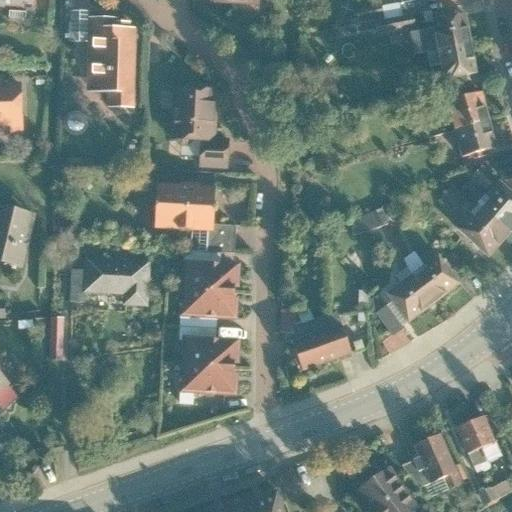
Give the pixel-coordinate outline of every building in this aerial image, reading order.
[(0,0),(0,8),(38,12),(39,3),(55,4),(55,0),(0,0)] [(94,11),(68,11),(68,47),(88,47),(88,101),(110,101),(110,110),(138,111),(139,30),(122,30),(122,18),(94,18),(94,11)] [(439,52),(481,44),(474,11),(409,25),(415,57),(439,52)] [(487,74),(481,44),(439,52),(446,82),(487,74)] [(336,74),(302,80),(307,105),(340,99),(336,74)] [(0,131),(24,131),(22,84),(6,84),(5,77),(0,76),(0,131)] [(223,94),(176,91),(173,149),(199,151),(198,169),(232,171),(234,140),(220,139),(223,94)] [(455,132),(494,121),(486,92),(447,103),(455,132)] [(502,152),(494,121),(455,132),(463,162),(502,152)] [(486,159),(462,184),(482,202),(492,193),(500,183),(511,181),(511,172),(504,174),(486,159)] [(439,203),(464,217),(473,199),(449,186),(439,203)] [(219,190),(159,187),(157,232),(215,235),(214,248),(237,249),(238,226),(217,225),(219,190)] [(476,209),(510,239),(511,236),(511,210),(492,193),(482,202),(476,209)] [(0,209),(0,268),(25,274),(38,219),(0,209)] [(382,209),(349,218),(353,233),(386,224),(382,209)] [(493,259),(510,239),(476,209),(460,230),(493,259)] [(446,254),(414,274),(436,306),(467,286),(446,254)] [(155,262),(90,257),(87,299),(117,301),(116,310),(151,312),(155,262)] [(185,288),(239,291),(240,267),(186,264),(185,288)] [(429,310),(436,306),(414,274),(384,294),(414,340),(438,324),(429,310)] [(237,317),(239,291),(185,288),(183,315),(237,317)] [(303,375),(330,365),(317,323),(302,326),(301,312),(279,312),(281,332),(297,334),(300,343),(294,344),(303,375)] [(317,323),(330,365),(355,356),(342,317),(317,323)] [(184,363),(236,366),(237,340),(185,338),(184,363)] [(236,366),(184,363),(183,391),(235,394),(236,366)] [(0,369),(0,396),(13,385),(0,369)] [(484,417),(459,428),(476,470),(489,463),(483,448),(495,442),(484,417)] [(461,482),(442,434),(415,445),(420,457),(430,482),(443,476),(448,489),(461,482)] [(419,488),(430,482),(420,457),(403,465),(419,488)] [(389,470),(359,491),(373,511),(414,511),(417,511),(389,470)] [(483,492),(489,502),(495,498),(495,499),(511,488),(511,486),(506,477),(483,492)] [(196,511),(280,511),(271,487),(248,495),(216,506),(196,511)]
